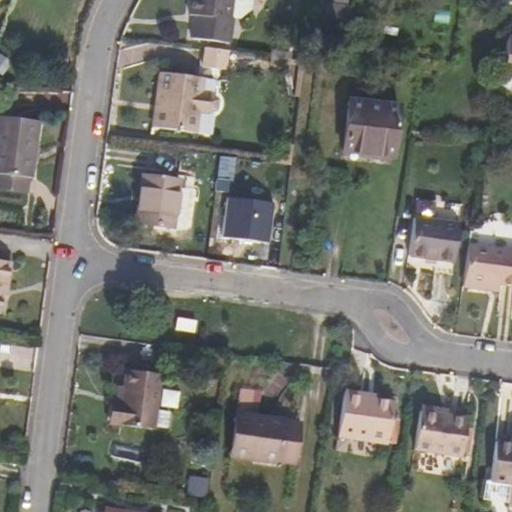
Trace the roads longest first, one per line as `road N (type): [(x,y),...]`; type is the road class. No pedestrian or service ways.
road 1 (residential): [(69,263),(353,302),(429,349),(511,360)]
road 2 (residential): [(115,0),(98,40),(69,263)]
road 3 (residential): [(69,263),(36,511)]
